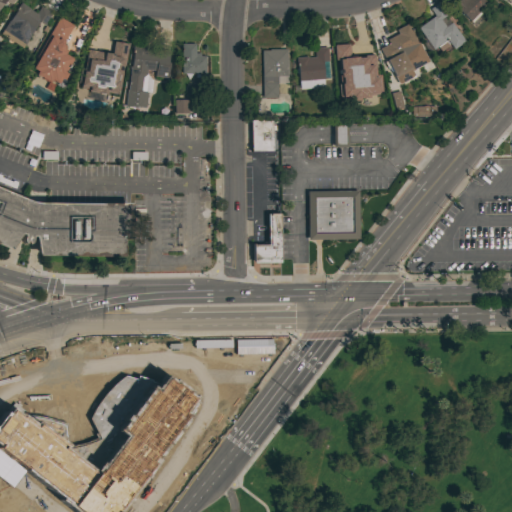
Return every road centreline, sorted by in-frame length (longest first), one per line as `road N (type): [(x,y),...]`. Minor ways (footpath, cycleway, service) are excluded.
road 1 (residential): [(229,292),(235,0)]
road 2 (primary): [(333,316),(511,314)]
road 3 (primary): [(237,448),(333,316)]
road 4 (primary): [(142,292),(49,286),(0,273)]
road 5 (residential): [(233,10),(367,0)]
road 6 (primary): [(48,318),(179,318)]
road 7 (tertiary): [(430,189),(511,87)]
road 8 (tertiary): [(351,292),(430,189)]
road 9 (residential): [(233,10),(178,12),(112,0)]
